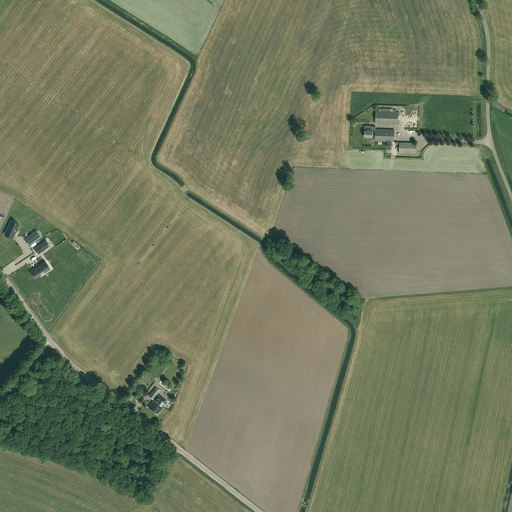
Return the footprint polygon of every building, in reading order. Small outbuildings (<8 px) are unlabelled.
[(391,112),(376,111),(375,123),(398,124),(398,112),(394,112),(395,110),(391,110),(391,112)] [(394,130),(375,129),(375,127),(370,126),(370,129),(367,129),(367,127),(364,127),(364,137),(372,137),(375,137),(374,141),(394,141),(394,130)] [(417,143),(399,142),(399,152),(416,153),(417,143)] [(16,205),(26,181),(2,171),(0,169),(0,166),(3,162),(4,160),(0,158),(0,197),(5,200),(8,202),(16,205)] [(38,187),(33,197),(57,211),(64,198),(58,195),(57,197),(38,187)] [(11,220),(6,232),(13,236),(19,223),(11,220)] [(36,232),(24,239),(28,245),(40,237),(36,232)] [(45,240),(34,249),(38,254),(47,247),(46,245),(48,244),(45,240)] [(44,262),(32,271),(35,275),(36,275),(37,277),(40,275),(41,276),(44,274),(44,273),(46,271),(45,269),(48,267),(44,262)] [(21,271),(30,278),(33,273),(24,266),(21,271)] [(31,288),(34,284),(30,280),(26,284),(31,288)] [(153,400),(160,391),(156,387),(149,396),(153,400)] [(157,414),(167,402),(158,394),(148,407),(157,414)]
